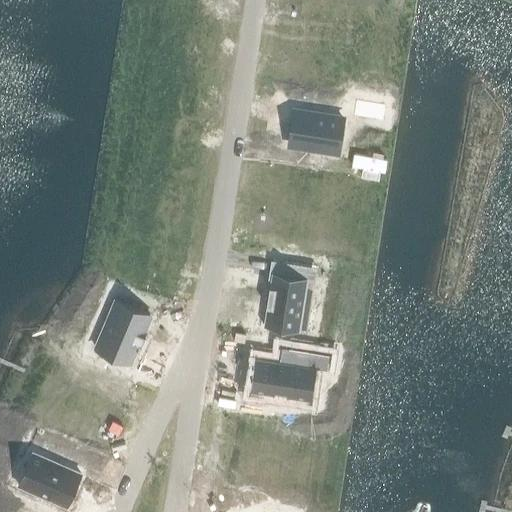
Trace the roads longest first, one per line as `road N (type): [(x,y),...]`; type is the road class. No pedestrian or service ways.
road 1 (residential): [(198,309),(252,0)]
road 2 (residential): [(109,511),(198,309)]
road 3 (residential): [(198,309),(168,511)]
